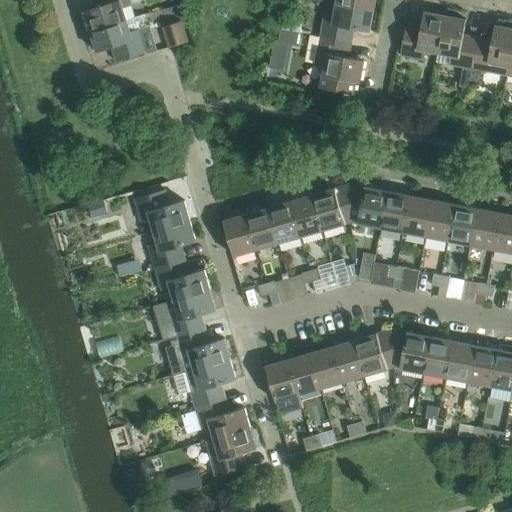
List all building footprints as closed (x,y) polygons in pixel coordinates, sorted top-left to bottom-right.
[(85,11),(91,31),(127,20),(123,9),(132,6),(130,0),(97,0),(100,6),(85,11)] [(337,0),(337,4),(374,11),(375,0),(337,0)] [(325,14),(321,37),(352,43),(354,29),(370,32),(374,11),(337,4),(334,16),(325,14)] [(407,25),(401,55),(425,60),(426,51),(438,53),(446,16),(424,12),(422,27),(407,25)] [(127,20),(91,31),(97,52),(112,47),(117,62),(147,52),(139,29),(141,28),(144,26),(144,22),(143,17),(143,15),(127,20)] [(446,16),(438,53),(450,55),(449,65),(472,69),(478,38),(464,35),(467,20),(446,16)] [(174,37),(167,39),(169,48),(170,47),(188,42),(182,22),(171,26),(174,37)] [(478,38),(472,69),(495,73),(507,76),(511,51),(511,28),(495,26),(492,41),(478,38)] [(278,41),(289,43),(297,44),(299,33),(282,29),(281,29),(279,35),(279,37),(278,40),(278,41)] [(352,43),(321,37),(316,64),(323,75),(321,87),(354,94),(356,82),(360,82),(364,60),(349,57),(352,43)] [(463,69),(461,78),(470,79),(472,70),(463,69)] [(413,90),(411,99),(424,102),(426,92),(413,90)] [(350,184),(312,195),(323,231),(352,222),(350,184)] [(388,192),(350,184),(352,222),(381,228),(388,192)] [(151,219),(154,231),(191,221),(184,200),(169,205),(165,190),(135,199),(142,222),(151,219)] [(388,192),(381,228),(404,232),(411,196),(388,192)] [(312,195),(290,201),(301,237),(323,231),(312,195)] [(411,196),(404,232),(426,237),(433,200),(411,196)] [(433,200),(426,237),(449,241),(456,204),(433,200)] [(104,201),(89,205),(92,217),(108,212),(104,201)] [(290,201),(269,208),(279,243),(301,237),(290,201)] [(456,204),(449,241),(471,245),(478,209),(456,204)] [(269,208),(247,214),(257,250),(279,243),(269,208)] [(478,209),(471,245),(494,249),(501,213),(478,209)] [(511,215),(501,213),(494,249),(511,252),(511,215)] [(257,250),(247,214),(224,221),(234,256),(257,250)] [(191,221),(154,231),(158,243),(149,246),(155,268),(186,260),(181,246),(196,241),(191,221)] [(371,280),(376,255),(364,253),(359,278),(371,280)] [(186,260),(155,268),(162,291),(171,289),(174,300),(211,290),(205,269),(190,274),(186,260)] [(128,262),(117,265),(120,276),(131,273),(128,262)] [(355,264),(346,267),(349,277),(356,275),(355,264)] [(387,277),(395,278),(397,267),(389,265),(387,277)] [(397,267),(395,278),(403,280),(406,268),(397,267)] [(319,269),(311,271),(314,282),(322,280),(319,269)] [(314,282),(311,271),(303,273),(306,284),(314,282)] [(432,285),(440,287),(442,276),(434,274),(432,285)] [(442,276),(440,287),(448,288),(451,277),(442,276)] [(387,277),(385,287),(393,289),(395,278),(387,277)] [(395,278),(393,289),(401,291),(403,280),(395,278)] [(275,281),(267,284),(270,295),(278,292),(275,281)] [(477,294),(485,296),(487,284),(479,283),(477,294)] [(270,295),(267,284),(259,286),(262,297),(270,295)] [(487,284),(485,296),(493,297),(496,286),(487,284)] [(440,287),(438,296),(447,298),(448,288),(440,287)] [(211,290),(174,300),(178,312),(169,315),(176,337),(206,329),(202,315),(217,310),(211,290)] [(278,292),(270,295),(273,306),(281,304),(278,292)] [(475,303),(475,305),(483,306),(485,296),(477,294),(475,303)] [(171,341),(172,346),(166,347),(174,375),(231,359),(225,338),(210,343),(206,329),(176,337),(176,339),(171,341)] [(392,330),(355,340),(365,376),(394,367),(392,330)] [(431,337),(392,330),(394,367),(423,373),(431,337)] [(431,337),(423,373),(446,377),(453,341),(431,337)] [(355,340),(333,347),(343,382),(365,376),(355,340)] [(453,341),(446,377),(468,382),(475,345),(453,341)] [(475,345),(468,382),(491,386),(498,350),(475,345)] [(333,347),(311,353),(321,389),(343,382),(333,347)] [(511,352),(498,350),(491,386),(511,390),(511,352)] [(311,353),(289,359),(299,395),(321,389),(311,353)] [(231,359),(174,375),(180,395),(191,391),(196,407),(226,398),(222,384),(237,379),(231,359)] [(299,395),(289,359),(266,366),(276,401),(299,395)] [(226,398),(196,407),(202,429),(211,427),(215,439),(251,428),(245,407),(230,412),(226,398)] [(427,429),(435,431),(438,420),(429,418),(427,429)] [(438,420),(435,431),(444,433),(446,421),(438,420)] [(363,421),(355,424),(358,435),(366,432),(363,421)] [(358,435),(355,424),(347,426),(350,437),(358,435)] [(472,438),(480,440),(482,428),(474,427),(472,438)] [(251,428),(215,439),(218,450),(209,453),(216,476),(246,468),(242,453),(257,449),(251,428)] [(482,428),(480,440),(488,441),(491,430),(482,428)] [(319,434),(311,436),(315,448),(323,445),(319,434)] [(315,448),(311,436),(303,439),(306,450),(315,448)] [(197,469),(182,473),(187,489),(202,485),(197,469)]
